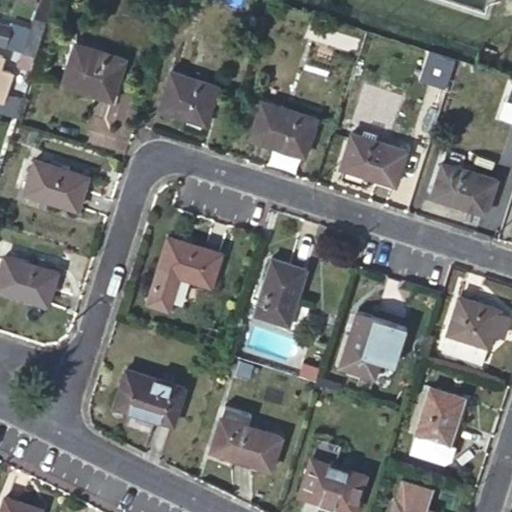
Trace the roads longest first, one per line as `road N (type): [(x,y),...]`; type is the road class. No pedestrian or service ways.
road 1 (residential): [(78,373),(150,159),(179,156),(511,264)]
road 2 (residential): [(227,511),(57,431)]
